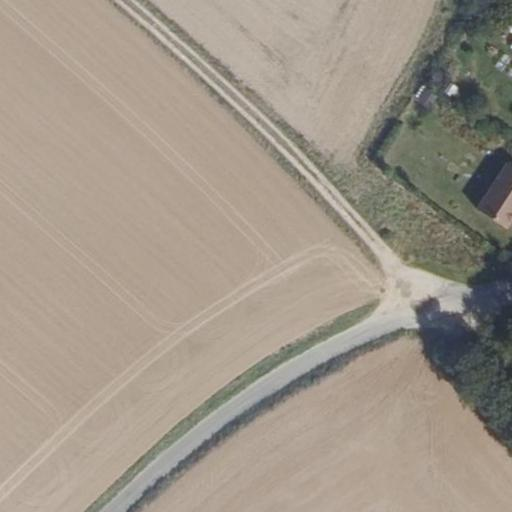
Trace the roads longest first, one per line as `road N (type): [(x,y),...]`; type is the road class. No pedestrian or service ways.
road 1 (track): [(440,309),(236,98),(120,0)]
road 2 (unclassified): [(114,511),(282,374),(376,328),(440,309)]
road 3 (track): [(440,309),(469,366),(511,422)]
